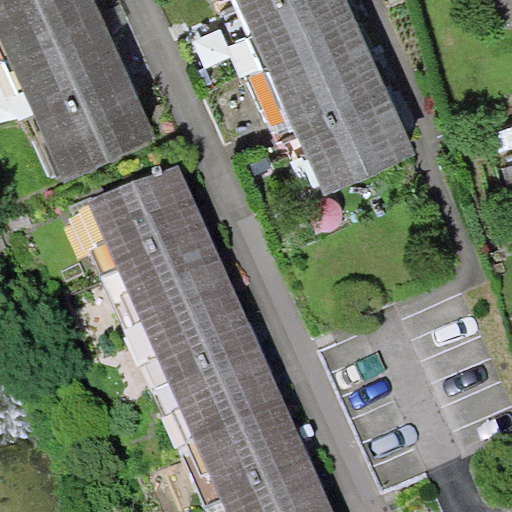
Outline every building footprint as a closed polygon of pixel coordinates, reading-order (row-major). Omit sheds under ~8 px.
[(0,0),(0,42),(6,56),(101,14),(95,0),(0,0)] [(236,0),(246,21),(294,0),(236,0)] [(351,10),(346,0),(294,0),(246,21),(269,74),(361,33),(351,10)] [(6,56),(33,117),(128,75),(114,42),(101,14),(6,56)] [(374,63),(361,33),(269,74),(294,131),(387,91),(374,63)] [(128,75),(33,117),(61,180),(156,137),(141,103),(128,75)] [(403,128),(387,91),(294,131),(323,196),(415,156),(403,128)] [(89,203),(118,267),(208,227),(194,195),(179,163),(89,203)] [(118,267),(141,318),(231,278),(219,251),(208,227),(118,267)] [(141,318),(168,379),(258,339),(246,311),(231,278),(141,318)] [(168,379),(194,436),(284,396),(269,364),(258,339),(168,379)] [(194,436),(220,496),(310,456),(294,419),(284,396),(194,436)] [(220,496),(227,511),(332,511),(335,511),(320,477),(310,456),(220,496)]
